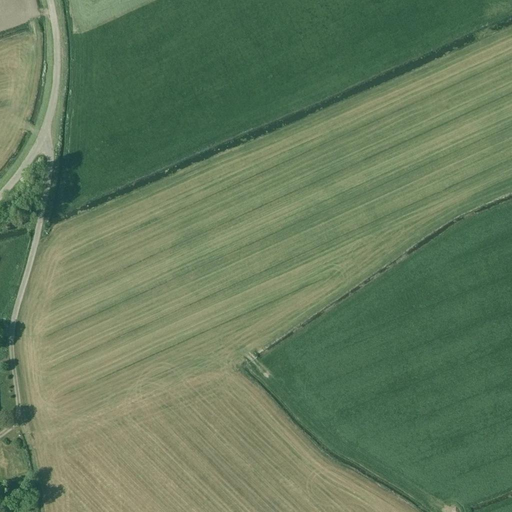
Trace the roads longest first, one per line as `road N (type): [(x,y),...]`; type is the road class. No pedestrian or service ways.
road 1 (track): [(239,350),(313,423),(443,511)]
road 2 (unclassified): [(0,195),(56,104),(52,0)]
